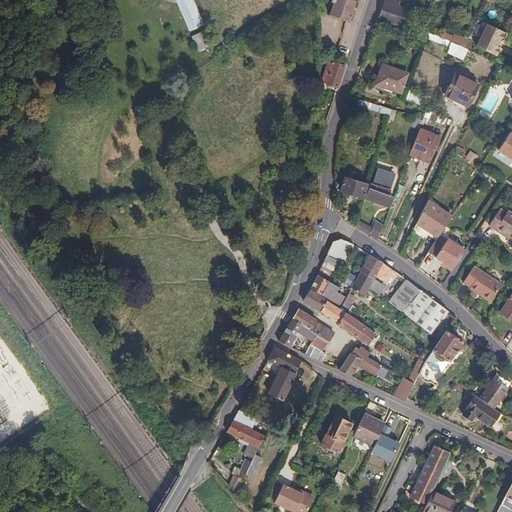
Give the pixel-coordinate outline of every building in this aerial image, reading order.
[(204,25),(192,0),(174,0),(189,32),(204,25)] [(349,21),(355,0),(335,0),(331,16),(349,21)] [(405,29),(411,11),(398,7),(384,2),(383,6),(378,19),(397,26),(405,29)] [(495,57),(499,49),(496,47),(499,42),(500,42),(503,41),(506,34),(486,25),(475,47),(495,57)] [(202,32),(191,36),(198,52),(209,47),(202,32)] [(458,46),(441,39),(429,33),(426,40),(448,48),(445,54),(453,57),(458,46)] [(469,44),(457,39),(444,33),(441,39),(458,46),(460,47),(466,50),(469,44)] [(463,62),(468,51),(466,50),(460,47),(455,58),(463,62)] [(337,88),(344,68),(326,63),(321,80),(325,82),(325,84),(337,88)] [(407,75),(383,66),(381,71),(378,70),(371,87),(391,95),(393,91),(401,93),(407,75)] [(466,108),(477,86),(455,75),(444,97),(453,101),(466,108)] [(425,109),(428,100),(408,94),(405,102),(425,109)] [(368,111),(370,104),(356,100),(354,107),(368,111)] [(466,108),(453,101),(451,104),(464,111),(466,108)] [(390,117),(392,111),(370,104),(368,111),(389,117),(390,117)] [(453,122),(427,110),(423,120),(422,122),(419,130),(425,132),(430,121),(436,124),(437,121),(451,127),(453,122)] [(419,130),(422,122),(414,119),(410,127),(419,131),(419,130)] [(429,164),(439,138),(425,132),(419,130),(419,131),(409,156),(429,164)] [(511,135),(509,133),(497,151),(511,160),(511,135)] [(391,191),(395,175),(377,170),(372,186),(369,185),(365,200),(373,203),(372,205),(380,208),(381,205),(387,207),(391,195),(392,192),(391,191)] [(345,178),(341,191),(363,198),(366,185),(345,178)] [(438,236),(452,215),(434,206),(427,203),(416,224),(438,236)] [(505,214),(499,210),(488,227),(494,231),(495,230),(511,241),(511,216),(506,212),(505,214)] [(378,242),(383,227),(376,223),(371,230),(358,222),(356,228),(378,242)] [(451,270),(464,249),(447,238),(434,257),(445,263),(443,265),(451,270)] [(345,264),(352,247),(352,246),(342,240),(333,243),(322,266),(335,271),(339,262),(345,264)] [(397,274),(383,264),(364,254),(363,255),(360,261),(364,263),(359,272),(360,272),(374,280),(375,278),(383,282),(386,277),(394,280),(397,274)] [(491,302),(502,284),(474,266),(463,282),(471,287),(470,288),(491,302)] [(369,288),(374,280),(360,272),(356,278),(352,276),(348,284),(352,286),(352,288),(366,295),(369,288)] [(322,296),(329,283),(317,276),(310,289),(322,296)] [(379,295),(384,287),(374,280),(369,288),(379,295)] [(450,314),(405,280),(389,302),(432,337),(450,314)] [(334,295),(338,288),(329,283),(322,296),(330,301),(342,308),(345,301),(334,295)] [(338,325),(346,313),(309,291),(303,302),(338,325)] [(511,292),(498,314),(511,321),(511,292)] [(315,321),(298,310),(292,319),(310,331),(315,321)] [(377,335),(346,313),(338,325),(337,326),(352,337),(356,340),(356,339),(363,343),(369,347),(377,335)] [(311,342),(317,335),(310,331),(292,319),(278,342),(290,348),(291,348),(299,335),(311,342)] [(328,343),(334,334),(315,321),(310,331),(317,335),(328,343)] [(440,374),(461,343),(445,332),(430,354),(424,362),(418,374),(436,384),(441,375),(440,374)] [(322,353),(328,343),(317,335),(311,342),(310,345),(314,348),(322,353)] [(311,354),(314,348),(310,345),(306,351),(311,354)] [(352,377),(365,355),(368,357),(370,353),(360,347),(358,350),(355,348),(351,354),(350,353),(339,370),(352,377)] [(282,400),(301,362),(275,348),(268,361),(282,369),(269,394),(282,400)] [(321,363),(326,355),(322,353),(314,348),(311,354),(310,357),(321,363)] [(424,362),(430,354),(424,350),(419,358),(424,362)] [(418,374),(424,362),(419,358),(413,371),(418,374)] [(414,383),(418,374),(413,371),(408,380),(409,380),(414,383)] [(494,408),(507,389),(506,388),(509,384),(499,376),(496,381),(494,380),(480,399),(494,408)] [(405,401),(414,383),(409,380),(404,390),(404,391),(400,399),(405,401)] [(400,399),(404,391),(398,388),(394,396),(400,399)] [(500,416),(474,397),(461,414),(471,421),(475,416),(492,428),(500,416)] [(251,430),(256,421),(239,412),(233,421),(251,430)] [(374,446),(384,423),(362,413),(352,435),(352,436),(374,446)] [(338,453),(352,424),(335,416),(326,435),(325,434),(320,444),(338,453)] [(255,455),(265,437),(251,430),(233,421),(226,432),(250,444),(253,446),(248,456),(254,459),(255,455)] [(385,425),(381,434),(388,437),(392,428),(385,425)] [(381,434),(372,452),(391,462),(400,443),(388,437),(381,434)] [(248,456),(253,446),(250,444),(245,454),(248,456)] [(432,492),(449,455),(433,448),(410,497),(426,505),(432,492)] [(255,473),(262,459),(255,455),(254,459),(252,463),(249,469),(254,472),(255,472),(255,473)] [(249,469),(252,463),(246,460),(241,471),(236,469),(233,475),(234,476),(229,486),(237,493),(244,478),(249,469)] [(250,481),(254,472),(249,469),(244,478),(250,481)] [(341,484),(345,477),(337,473),(333,481),(341,484)] [(511,511),(511,482),(497,511),(511,511)] [(296,491),(283,484),(274,502),(294,511),(305,511),(312,499),(311,495),(304,492),(303,494),(296,491)] [(450,511),(455,503),(432,492),(426,505),(423,511),(450,511)]
